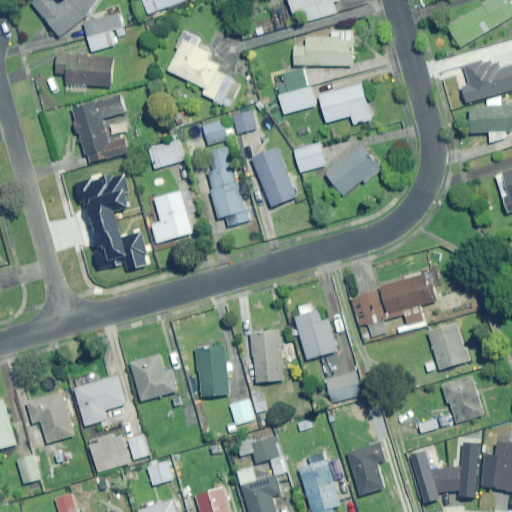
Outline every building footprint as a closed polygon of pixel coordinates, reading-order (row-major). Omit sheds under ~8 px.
[(64,0),(57,6),(52,0),(34,0),(31,2),(59,38),(86,17),(96,0),(64,0)] [(185,0),(144,0),(150,13),(185,0)] [(340,0),(339,0),(287,0),(289,5),(271,10),(277,31),(337,14),(335,7),(334,2),(340,0)] [(511,17),(511,6),(508,0),(489,0),(447,25),(461,48),(511,17)] [(121,28),(116,13),(83,23),(85,32),(89,42),(92,53),(115,46),(111,31),(121,28)] [(172,48),(178,51),(168,71),(205,89),(202,96),(228,109),(241,84),(214,71),(219,60),(197,48),(201,41),(181,31),(172,48)] [(329,31),(329,38),(306,38),(306,47),(294,47),(294,66),(353,66),(353,53),(358,53),(358,38),(358,31),(329,31)] [(113,59),(56,56),(55,75),(67,75),(66,91),(86,93),(86,86),(111,88),(113,59)] [(472,84),(465,86),(469,100),(469,102),(472,102),(511,90),(511,64),(508,65),(504,67),(502,61),(495,63),(494,60),(486,62),(485,59),(466,65),(468,69),(468,71),(472,84)] [(277,96),(309,85),(308,82),(303,68),(271,79),(277,96)] [(309,85),(277,96),(284,118),(316,107),(311,93),(309,85)] [(371,120),(362,85),(319,96),(327,123),(351,116),(354,125),(371,120)] [(511,104),(505,105),(504,95),(490,99),(491,105),(481,105),(481,107),(473,108),(474,133),(492,132),(493,142),(509,138),(508,132),(511,131),(511,104)] [(125,113),(120,96),(72,109),(77,127),(85,157),(87,165),(128,153),(123,133),(115,135),(107,137),(102,120),(125,113)] [(257,129),(252,111),(232,116),(238,135),(243,133),(257,129)] [(208,146),(228,140),(235,138),(230,123),(223,125),(222,121),(202,126),(206,141),(208,146)] [(202,152),(197,140),(186,145),(191,157),(202,152)] [(177,163),(171,143),(149,149),(155,170),(173,164),(177,163)] [(322,152),(320,144),(294,151),(300,173),(326,166),(322,152)] [(382,170),(363,146),(326,175),(343,197),(363,181),(365,184),(382,170)] [(252,220),(230,147),(210,153),(215,170),(210,172),(215,189),(213,190),(221,219),(228,217),(231,226),(252,220)] [(291,183),(277,149),(253,159),(272,208),(300,197),(294,181),(291,183)] [(113,181),(109,168),(78,177),(84,198),(93,196),(109,253),(106,253),(112,272),(144,264),(127,200),(136,197),(131,176),(113,181)] [(511,171),(495,177),(502,199),(507,215),(511,213),(511,171)] [(184,193),(184,190),(157,198),(163,222),(154,224),(159,243),(195,232),(190,213),(184,193)] [(188,191),(184,193),(190,213),(194,212),(200,211),(194,190),(188,191)] [(398,334),(409,331),(425,326),(419,307),(433,303),(424,275),(379,288),(379,291),(370,294),(351,299),(359,327),(367,324),(372,338),(387,333),(383,321),(404,315),(406,322),(395,326),(398,334)] [(313,312),(310,304),(299,307),(301,317),(295,319),(307,361),(337,352),(328,320),(321,322),(318,311),(313,312)] [(469,361),(457,324),(428,334),(441,371),(469,361)] [(284,381),(279,331),(251,334),(256,384),(284,381)] [(230,395),(224,346),(196,349),(199,367),(202,398),(230,395)] [(165,373),(160,355),(131,364),(142,402),(178,392),(172,371),(165,373)] [(361,396),(355,373),(353,374),(327,381),(333,404),(361,396)] [(125,405),(117,377),(75,389),(86,426),(108,420),(105,411),(125,405)] [(483,417),(473,377),(443,385),(448,404),(451,403),(456,424),(483,417)] [(267,411),(262,391),(252,394),(257,413),(267,411)] [(74,437),(63,393),(26,403),(32,424),(41,422),(47,444),(74,437)] [(254,420),(248,400),(246,400),(230,405),(236,426),(254,420)] [(0,449),(16,445),(3,401),(0,401),(0,449)] [(366,419),(369,436),(389,432),(386,416),(366,419)] [(438,429),(436,420),(418,424),(420,434),(438,429)] [(98,438),(99,443),(91,445),(98,472),(130,464),(123,437),(115,439),(113,434),(98,438)] [(149,456),(143,435),(140,436),(128,440),(134,461),(149,456)] [(286,473),(281,457),(275,437),(253,443),(259,463),(269,460),(274,476),(286,473)] [(465,466),(450,468),(452,492),(458,492),(463,491),(463,497),(481,498),(485,443),(467,442),(465,466)] [(509,491),(511,469),(511,443),(501,442),(499,456),(487,454),(485,487),(503,490),(509,491)] [(388,461),(383,443),(347,453),(359,496),(384,490),(377,464),(388,461)] [(452,492),(450,468),(434,469),(429,451),(414,455),(429,504),(444,499),(442,493),(447,492),(452,492)] [(39,480),(33,456),(28,458),(17,461),(23,485),(39,480)] [(173,480),(168,462),(147,468),(153,487),(169,482),(173,480)] [(341,507),(327,462),(299,471),(311,511),(332,511),(332,509),(341,507)] [(257,482),(252,465),(237,469),(249,511),(276,511),(272,496),(281,493),(276,477),(257,482)] [(228,511),(222,487),(196,494),(201,511),(228,511)] [(76,511),(72,495),(55,499),(58,511),(76,511)] [(140,504),(142,511),(139,511),(138,511),(174,511),(171,502),(157,506),(155,500),(140,504)]
